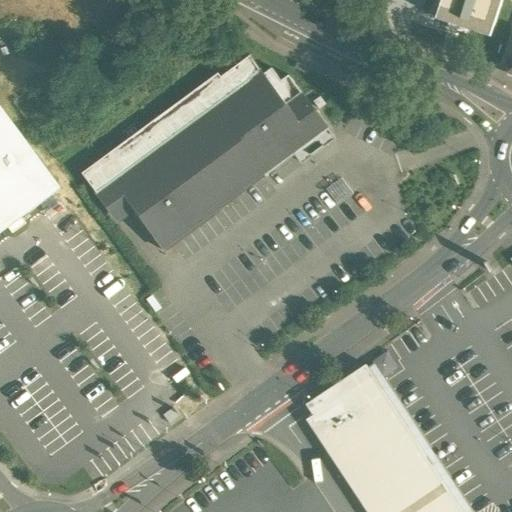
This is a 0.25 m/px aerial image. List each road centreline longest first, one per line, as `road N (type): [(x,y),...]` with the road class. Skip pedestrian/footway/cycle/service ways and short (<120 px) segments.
road 1 (unclassified): [(267,393),(511,202)]
road 2 (tertiary): [(511,123),(266,0)]
road 3 (unclassified): [(103,511),(267,393)]
road 4 (residential): [(267,393),(344,511)]
